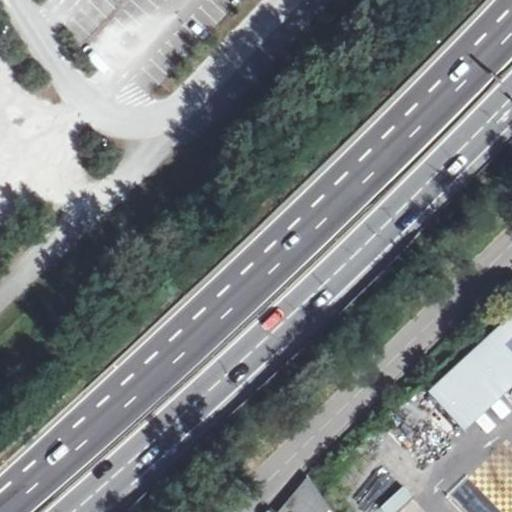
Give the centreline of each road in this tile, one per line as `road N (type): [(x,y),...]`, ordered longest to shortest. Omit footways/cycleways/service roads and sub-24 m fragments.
road 1 (trunk): [(511,33),(181,355),(4,511)]
road 2 (trunk): [(74,511),(376,235),(511,98)]
road 3 (unclassified): [(511,244),(237,511)]
